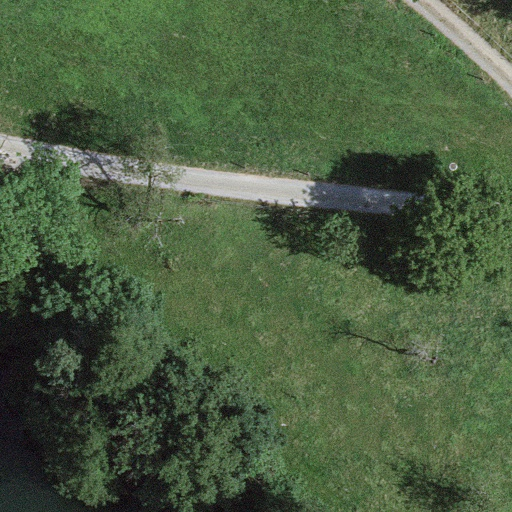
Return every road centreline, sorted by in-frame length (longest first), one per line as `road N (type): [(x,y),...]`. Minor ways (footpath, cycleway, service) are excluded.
road 1 (track): [(18,156),(150,180),(511,223)]
road 2 (track): [(420,0),(511,84)]
